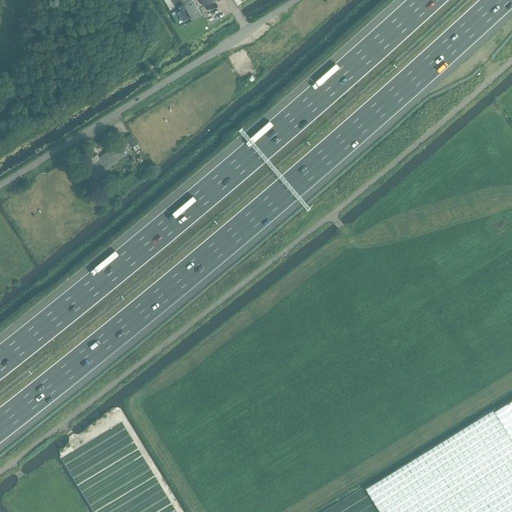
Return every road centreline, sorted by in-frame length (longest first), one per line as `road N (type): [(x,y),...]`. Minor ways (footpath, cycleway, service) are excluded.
road 1 (unclassified): [(0,472),(331,216),(511,61)]
road 2 (motorway): [(0,425),(285,192),(497,0)]
road 3 (motorway): [(425,0),(244,164),(0,362)]
road 4 (residential): [(0,185),(296,0)]
